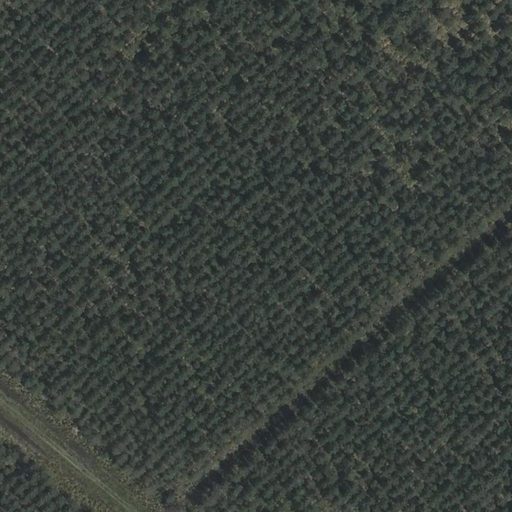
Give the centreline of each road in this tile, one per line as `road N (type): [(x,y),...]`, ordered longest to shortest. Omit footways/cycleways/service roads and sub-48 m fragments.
road 1 (track): [(175,511),(511,210)]
road 2 (track): [(138,511),(0,396)]
